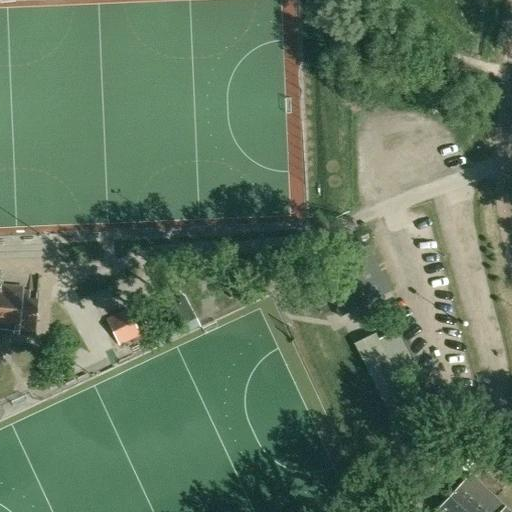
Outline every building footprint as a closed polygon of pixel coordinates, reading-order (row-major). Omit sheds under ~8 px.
[(340,318),(391,292),(367,245),(317,271),(340,318)] [(0,329),(19,331),(35,333),(39,292),(37,292),(36,299),(29,298),(29,290),(23,290),(0,288),(0,287),(0,329)] [(186,297),(141,319),(154,347),(200,325),(186,297)] [(120,344),(140,334),(128,309),(107,320),(120,344)] [(374,334),(357,343),(388,407),(406,398),(374,334)] [(431,461),(442,449),(428,435),(416,447),(431,461)] [(469,475),(434,511),(483,511),(495,500),(469,475)] [(508,511),(495,500),(483,511),(508,511)]
